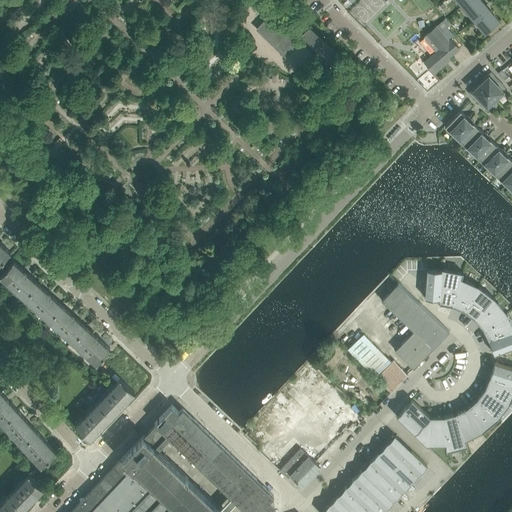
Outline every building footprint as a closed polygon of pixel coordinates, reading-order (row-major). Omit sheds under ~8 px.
[(482,0),(469,0),(463,5),(485,31),(499,19),(490,8),(486,4),(482,0)] [(269,15),(261,24),(262,24),(265,27),(263,28),(279,43),(276,46),(276,47),(285,56),(291,49),(295,46),(295,45),(297,43),(298,43),(269,15)] [(434,27),(423,37),(436,52),(424,62),(434,73),(435,72),(447,62),(445,60),(449,56),(459,48),(451,39),(449,41),(447,39),(441,32),(436,26),(435,25),(433,26),(434,27)] [(443,31),(441,32),(447,39),(453,35),(445,26),(441,29),(443,31)] [(309,28),(302,36),(309,42),(311,44),(309,47),(327,64),(329,61),(331,63),(338,56),(339,56),(309,28)] [(395,50),(392,53),(397,58),(400,55),(399,54),(396,51),(395,50)] [(483,80),(480,82),(495,98),(503,90),(502,89),(505,87),(494,76),(492,78),(490,76),(488,74),(483,79),(483,80)] [(477,85),(471,90),(473,92),(475,94),(473,96),(480,104),(483,107),(485,105),(487,106),(488,104),(495,98),(480,82),(477,85)] [(460,109),(445,125),(445,126),(451,131),(452,131),(455,133),(468,120),(468,119),(465,116),(466,115),(460,110),(460,109)] [(468,120),(455,133),(457,136),(457,137),(462,142),(478,126),(472,121),(471,122),(468,119),(468,120)] [(478,126),(462,142),(468,148),(469,147),(472,150),(485,136),(486,135),(483,133),(484,132),(478,126)] [(485,136),(472,150),(475,153),(474,153),(480,159),(495,143),(489,137),(489,138),(486,135),(485,136)] [(495,143),(480,159),(486,164),(489,166),(502,153),(503,152),(500,149),(501,148),(495,143)] [(502,153),(489,166),(492,169),(491,170),(497,176),(511,160),(511,158),(507,154),(506,155),(503,152),(502,153)] [(511,160),(497,176),(503,181),(504,180),(507,183),(511,177),(511,160)] [(0,262),(10,252),(0,242),(0,262)] [(37,282),(24,270),(13,260),(0,275),(24,297),(37,282)] [(452,305),(461,277),(461,278),(463,272),(442,268),(441,270),(442,270),(440,299),(439,299),(439,302),(452,305)] [(440,299),(442,270),(441,270),(427,269),(425,297),(439,299),(440,299)] [(464,310),(478,285),(461,278),(461,277),(452,305),(464,310)] [(62,304),(48,291),(37,282),(24,297),(48,319),(62,304)] [(474,318),(494,297),(478,285),(464,310),(474,318)] [(483,328),(506,312),(494,297),(474,318),(483,328)] [(86,326),(72,313),(62,304),(48,319),(73,341),(86,326)] [(511,330),(511,322),(506,312),(483,328),(488,339),(511,330)] [(110,348),(96,335),(86,326),(73,341),(97,363),(110,348)] [(511,346),(511,330),(488,339),(492,350),(494,354),(511,346)] [(511,367),(494,362),(493,366),(489,376),(511,383),(511,367)] [(509,402),(511,395),(511,383),(489,376),(484,388),(509,402)] [(112,415),(126,401),(135,392),(120,378),(97,402),(112,415)] [(497,418),(509,402),(484,388),(476,398),(497,418)] [(18,409),(6,397),(0,389),(0,419),(3,423),(18,409)] [(497,418),(476,398),(466,407),(482,431),(497,418)] [(428,430),(429,416),(412,400),(412,399),(404,407),(404,408),(428,430)] [(89,439),(103,425),(112,415),(97,402),(75,425),(89,439)] [(182,407),(182,408),(181,408),(182,409),(179,411),(172,404),(155,423),(170,437),(247,511),(265,511),(274,503),(270,499),(272,496),(273,495),(182,407)] [(482,431),(466,407),(455,413),(465,439),(482,431)] [(426,444),(428,430),(404,408),(396,416),(426,444)] [(37,431),(26,418),(18,409),(3,423),(22,444),(37,431)] [(465,439),(455,413),(442,416),(446,444),(445,444),(446,450),(468,445),(465,439)] [(446,444),(442,416),(429,416),(428,430),(426,444),(445,444),(446,444)] [(155,423),(143,435),(158,450),(170,437),(155,423)] [(56,452),(45,439),(37,431),(22,444),(41,465),(56,452)] [(401,458),(409,449),(395,435),(394,434),(378,452),(393,466),(411,482),(419,474),(401,458)] [(224,511),(158,450),(143,435),(121,458),(124,460),(123,462),(127,466),(128,464),(132,467),(129,470),(149,489),(127,511),(224,511)] [(427,465),(409,449),(401,458),(419,474),(427,465)] [(393,466),(378,452),(369,461),(385,475),(393,466)] [(69,511),(127,511),(149,489),(129,470),(132,467),(128,464),(127,466),(123,462),(124,460),(121,458),(69,511)] [(385,475),(369,461),(361,469),(377,484),(385,475)] [(411,482),(393,466),(385,475),(402,491),(411,482)] [(377,484),(361,469),(353,478),(369,493),(377,484)] [(24,508),(43,488),(29,474),(9,495),(24,508)] [(402,491),(385,475),(377,484),(394,500),(402,491)] [(369,493),(353,478),(345,487),(361,502),(369,493)] [(394,500),(377,484),(369,493),(386,508),(394,500)] [(361,502),(345,487),(336,496),(353,510),(361,502)] [(382,511),(386,508),(369,493),(361,502),(371,511),(382,511)] [(0,511),(20,511),(24,508),(9,495),(0,504),(0,511)] [(351,511),(353,510),(336,496),(328,504),(336,511),(351,511)] [(371,511),(361,502),(353,510),(354,511),(371,511)]
